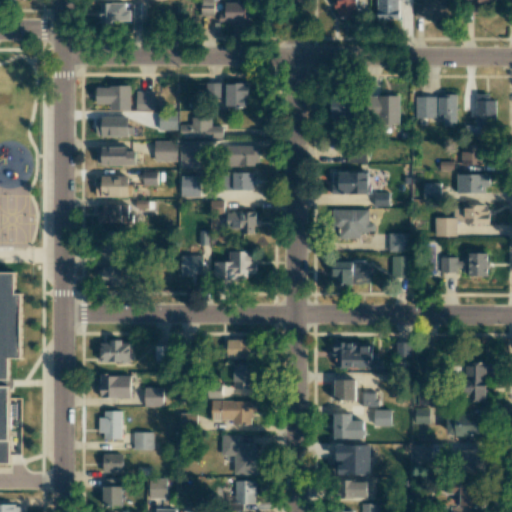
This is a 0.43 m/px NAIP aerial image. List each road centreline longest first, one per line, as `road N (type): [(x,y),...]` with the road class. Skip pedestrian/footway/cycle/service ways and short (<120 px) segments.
road 1 (residential): [(294,0),(296,511)]
road 2 (residential): [(61,0),(62,511)]
road 3 (residential): [(511,314),(62,313)]
road 4 (residential): [(511,56),(62,57)]
